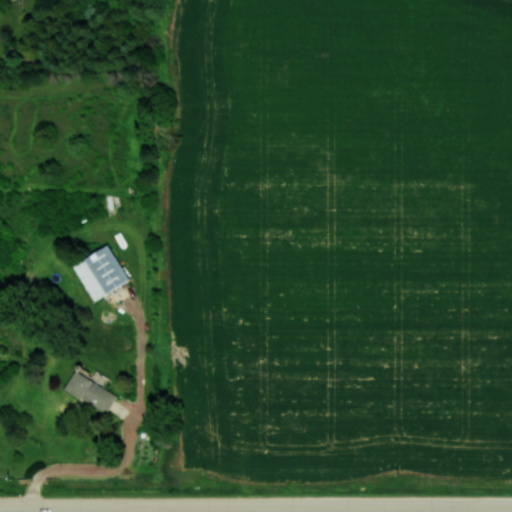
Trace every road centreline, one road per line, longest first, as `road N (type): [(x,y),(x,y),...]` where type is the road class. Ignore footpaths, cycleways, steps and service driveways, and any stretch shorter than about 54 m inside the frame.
road 1 (secondary): [(511,506),(167,506)]
road 2 (secondary): [(167,506),(0,505)]
